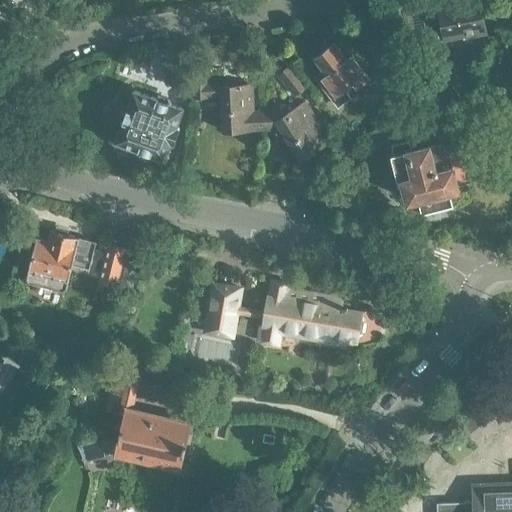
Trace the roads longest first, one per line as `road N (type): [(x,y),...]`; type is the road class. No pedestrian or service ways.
road 1 (residential): [(479,286),(436,260),(95,185),(6,150)]
road 2 (residential): [(0,106),(42,59),(73,44),(323,0)]
road 3 (tertiary): [(331,511),(393,419),(478,326)]
